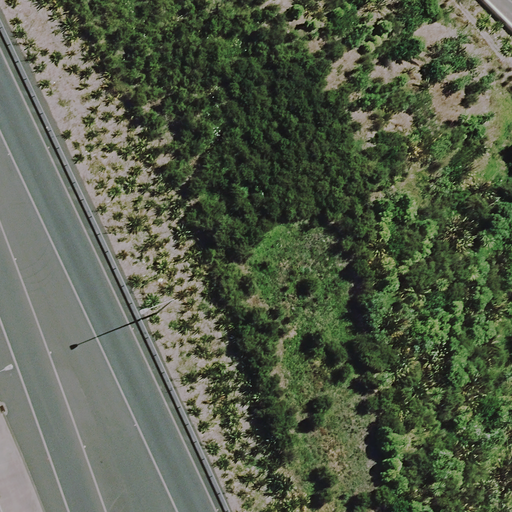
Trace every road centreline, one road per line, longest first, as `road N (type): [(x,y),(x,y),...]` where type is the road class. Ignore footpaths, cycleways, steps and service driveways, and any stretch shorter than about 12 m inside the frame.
road 1 (motorway): [(194,511),(0,92)]
road 2 (trunk): [(83,511),(0,286)]
